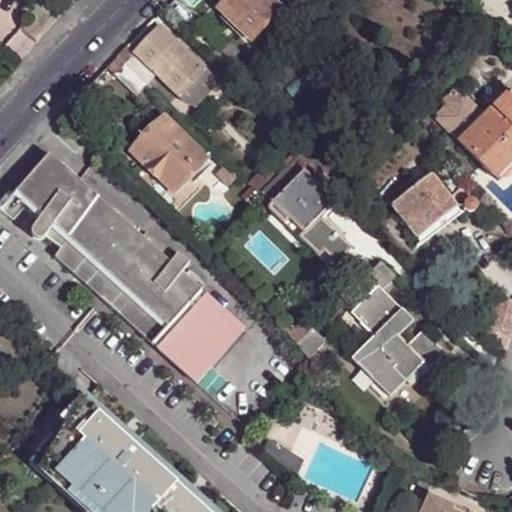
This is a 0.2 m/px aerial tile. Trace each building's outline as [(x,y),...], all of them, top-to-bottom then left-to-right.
[(253,41),(281,12),(268,0),(227,0),(220,8),(253,41)] [(159,30),(135,55),(157,76),(178,97),(179,96),(202,72),(203,72),(159,30)] [(135,55),(124,66),(146,87),(157,76),(135,55)] [(116,59),(107,69),(114,77),(124,66),(116,59)] [(146,87),(124,66),(114,77),(135,96),(146,87)] [(208,79),(202,72),(179,96),(186,103),(194,107),(213,87),(208,79)] [(458,144),(490,177),(511,155),(511,94),(510,92),(458,144)] [(137,160),(152,175),(174,195),(207,161),(164,119),(131,154),(137,160)] [(301,156),(294,150),(281,163),(288,170),(301,156)] [(322,159),(340,177),(350,168),(331,150),(322,159)] [(163,358),(164,357),(194,385),(244,328),(221,308),(205,293),(205,294),(181,273),(185,268),(189,264),(188,264),(184,260),(62,167),(46,153),(14,190),(13,192),(12,192),(24,202),(39,216),(29,229),(29,230),(29,236),(32,239),(32,240),(33,240),(38,241),(41,238),(44,238),(53,244),(58,249),(56,252),(51,258),(163,358)] [(511,155),(490,177),(497,183),(511,168),(511,155)] [(326,181),(301,156),(288,170),(282,177),(263,196),(273,205),(288,220),(302,235),(303,236),(310,229),(319,220),(334,205),(317,188),(326,181)] [(147,180),(152,175),(137,160),(131,165),(147,180)] [(235,176),(223,164),(214,174),(226,186),(235,176)] [(269,165),(248,186),(261,198),(263,196),(282,177),(269,165)] [(414,186),(389,208),(418,242),(444,222),(458,209),(428,175),(414,186)] [(383,201),(389,208),(414,186),(408,179),(383,201)] [(474,202),(469,200),(466,201),(464,206),(465,210),(466,211),(470,212),(475,211),(476,206),(474,202)] [(282,225),(288,220),(273,205),(267,210),(282,225)] [(338,210),(334,205),(319,220),(322,224),(338,210)] [(461,213),(458,209),(444,222),(447,225),(461,213)] [(297,240),(302,235),(288,220),(282,225),(297,240)] [(322,224),(319,220),(310,229),(328,248),(337,240),(322,224)] [(444,222),(418,242),(422,246),(447,225),(444,222)] [(328,248),(310,229),(303,236),(302,235),(297,240),(316,259),(321,255),(333,268),(349,253),(337,240),(328,248)] [(225,245),(220,240),(212,248),(218,252),(225,245)] [(329,272),(333,268),(321,255),(316,259),(329,272)] [(382,292),(396,279),(383,266),(364,283),(373,293),(378,289),(382,292)] [(378,289),(373,293),(351,316),(374,339),(402,312),(382,292),(378,289)] [(511,298),(503,289),(492,324),(510,342),(511,334),(511,298)] [(414,323),(402,312),(374,339),(367,346),(358,356),(378,376),(395,394),(406,384),(416,375),(424,366),(407,349),(397,340),(414,323)] [(423,332),(407,349),(424,366),(428,371),(445,355),(423,332)] [(319,340),(314,333),(301,347),(311,358),(319,350),(314,344),(319,340)] [(428,371),(424,366),(416,375),(417,375),(418,377),(419,380),(428,371)] [(417,375),(416,375),(406,384),(409,387),(411,387),(414,386),(416,385),(418,382),(419,380),(418,377),(417,375)] [(57,425),(62,429),(35,459),(95,511),(210,511),(212,511),(189,491),(185,496),(129,446),(133,441),(111,421),(106,426),(78,401),(57,425)] [(95,511),(35,459),(27,468),(76,511),(95,511)] [(454,511),(455,509),(430,497),(423,511),(454,511)]
